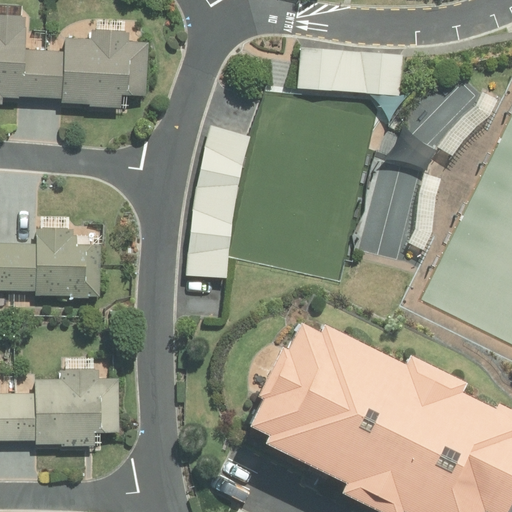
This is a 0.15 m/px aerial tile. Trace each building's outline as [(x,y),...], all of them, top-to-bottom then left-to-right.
[(0,103),(4,104),(5,97),(122,105),(123,94),(145,95),(149,43),(132,42),(132,32),(95,30),(94,40),(67,38),(67,50),(26,47),(28,15),(0,13),(0,103)] [(405,54),(299,48),(296,89),(402,96),(405,54)] [(253,138),(210,125),(206,143),(202,161),(198,179),(195,197),(193,215),(191,233),(190,251),(190,270),(190,275),(229,277),(232,252),(235,228),(239,203),(243,179),(249,154),(253,138)] [(438,147),(403,129),(389,156),(425,174),(438,147)] [(0,287),(37,288),(37,294),(102,295),(103,244),(77,243),(78,228),(37,227),(37,244),(0,243),(0,227),(0,226),(0,287)] [(511,511),(511,415),(308,316),(250,434),(408,511),(511,511)] [(0,440),(96,440),(96,431),(120,431),(120,377),(100,377),(100,367),(63,367),(64,380),(38,380),(38,392),(0,391),(0,440)]
